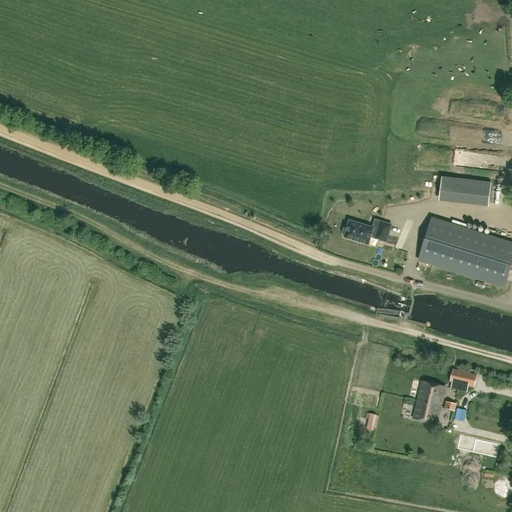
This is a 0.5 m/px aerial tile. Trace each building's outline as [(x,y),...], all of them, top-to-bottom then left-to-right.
[(440,176),(439,199),(490,201),(491,178),(440,176)] [(347,225),(345,227),(343,233),(344,235),(345,235),(344,237),(369,245),(372,236),(376,237),(376,239),(387,242),(392,225),(375,220),(373,227),(349,220),(348,226),(347,225)] [(511,245),(432,220),(420,259),(505,286),(511,264),(511,245)] [(477,375),(453,369),(451,382),(474,387),(477,375)] [(422,382),(418,400),(441,406),(446,387),(422,382)] [(437,424),(441,406),(418,400),(413,419),(437,424)] [(446,402),(445,408),(455,410),(456,404),(446,402)] [(363,429),(370,430),(374,415),(367,413),(363,429)] [(503,443),(479,438),(476,450),(499,456),(503,443)] [(495,485),(506,498),(511,493),(511,486),(505,477),(495,485)]
